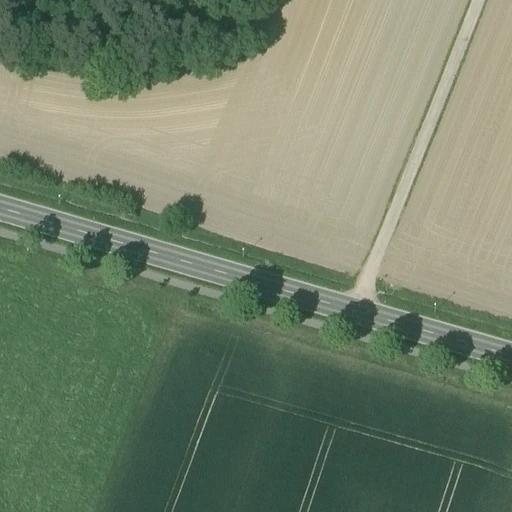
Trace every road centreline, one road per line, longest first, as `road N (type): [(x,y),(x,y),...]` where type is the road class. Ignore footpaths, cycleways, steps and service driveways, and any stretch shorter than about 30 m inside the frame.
road 1 (secondary): [(511,358),(0,211)]
road 2 (track): [(356,312),(477,0)]
